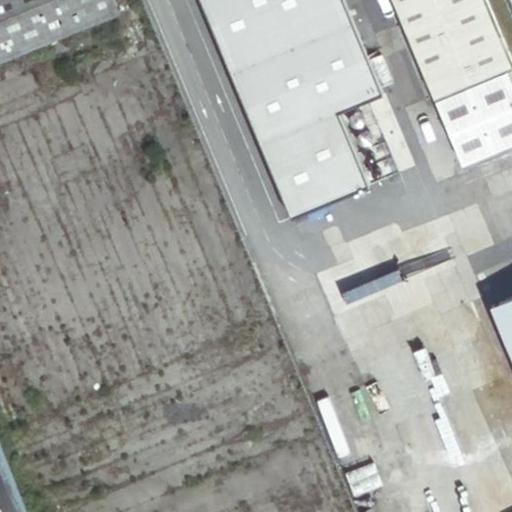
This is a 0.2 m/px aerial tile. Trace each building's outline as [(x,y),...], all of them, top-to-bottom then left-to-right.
[(120,0),(0,0),(0,63),(125,12),(120,0)] [(342,0),(204,0),(298,215),(371,183),(339,110),(383,91),(342,0)] [(511,72),(481,0),(397,0),(442,105),(511,76),(511,72)] [(511,76),(442,105),(469,168),(511,149),(511,76)] [(511,301),(499,307),(511,340),(511,301)] [(31,511),(0,432),(0,511),(31,511)]
